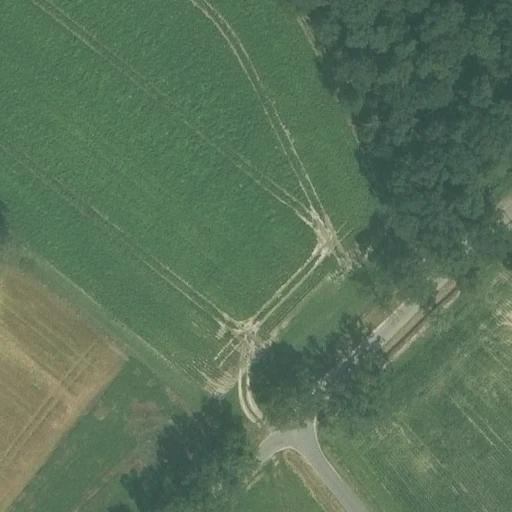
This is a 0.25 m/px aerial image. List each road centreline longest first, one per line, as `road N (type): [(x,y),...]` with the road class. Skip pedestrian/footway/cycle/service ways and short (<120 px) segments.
road 1 (unclassified): [(286,427),(511,204)]
road 2 (unclassified): [(201,511),(286,427)]
